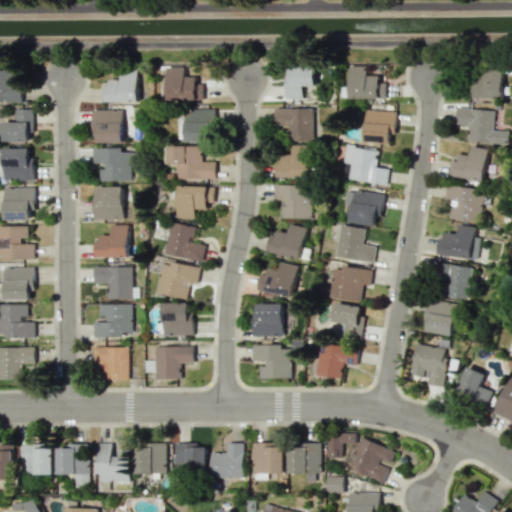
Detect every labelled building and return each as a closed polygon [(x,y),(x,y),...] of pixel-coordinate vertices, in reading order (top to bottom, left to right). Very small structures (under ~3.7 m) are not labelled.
[(351,98),(387,98),(387,82),(381,82),(381,75),(369,75),(369,66),(351,65),(351,98)] [(316,86),(317,66),(290,66),(290,77),(286,77),(286,98),(304,99),(304,86),(316,86)] [(168,67),(169,100),(204,99),(204,74),(189,74),(189,67),(168,67)] [(0,101),(22,101),(22,84),(13,84),(13,70),(0,69),(0,101)] [(474,97),(504,98),(504,71),(475,70),(474,97)] [(140,101),(139,73),(120,73),(121,79),(110,79),(110,101),(140,101)] [(275,125),(290,125),(290,140),(314,140),(315,108),(276,107),(275,125)] [(509,143),(510,130),(494,130),(495,109),(457,107),(457,124),(469,124),(468,141),(509,143)] [(3,122),(4,141),(33,140),(32,108),(15,109),(16,121),(3,122)] [(213,108),(186,109),(186,142),(214,141),(213,108)] [(94,110),(94,143),(123,142),(122,109),(94,110)] [(397,134),(397,110),(367,110),(366,142),(392,142),(392,133),(397,134)] [(216,178),(216,161),(203,161),(202,145),(169,146),(169,163),(177,163),(178,179),(216,178)] [(279,154),(279,177),(311,177),(312,145),(294,145),(293,154),(279,154)] [(350,179),(388,184),(389,168),(378,167),(380,148),(347,145),(344,163),(352,164),(350,179)] [(32,147),(4,148),(4,180),(33,180),(32,147)] [(93,147),(93,164),(100,164),(100,180),(133,181),(133,151),(123,151),(123,147),(93,147)] [(486,179),(488,148),(471,147),(471,154),(457,153),(455,177),(486,179)] [(281,218),(313,218),(313,185),(275,184),(275,199),(282,199),(281,218)] [(449,218),(481,222),(485,189),(447,184),(445,199),(451,200),(449,218)] [(177,217),(196,218),(196,209),(208,209),(208,202),(214,202),(215,187),(179,185),(177,217)] [(4,187),(4,220),(31,219),(30,209),(35,209),(35,186),(4,187)] [(93,197),(93,219),(130,219),(131,205),(124,205),(124,187),(97,186),(97,197),(93,197)] [(385,195),(347,189),(345,203),(353,204),(350,222),(376,225),(377,217),(382,217),(385,195)] [(165,254),(203,260),(206,244),(193,242),(195,226),(170,222),(165,254)] [(308,227),(291,222),(289,232),(277,229),(272,252),(301,259),(308,227)] [(337,257),(374,261),(376,245),(364,244),(366,227),(340,224),(337,257)] [(444,232),(443,256),(479,258),(480,237),(475,236),(476,225),(458,224),(458,232),(444,232)] [(0,225),(0,254),(5,254),(5,259),(35,258),(35,241),(28,241),(28,225),(0,225)] [(130,225),(112,225),(112,234),(98,234),(98,257),(129,257),(130,225)] [(156,293),(187,298),(190,282),(197,283),(201,266),(163,259),(156,293)] [(299,266),(281,261),(279,271),(268,268),(262,291),(291,298),(299,266)] [(468,298),(472,265),(440,262),(436,294),(468,298)] [(132,266),(94,266),(94,283),(107,283),(107,298),(133,298),(132,266)] [(372,269),(333,266),(331,298),(362,300),(363,284),(371,285),(372,269)] [(5,267),(4,299),(31,299),(31,290),(34,290),(34,267),(5,267)] [(424,330),(452,336),(459,304),(430,298),(424,330)] [(27,303),(0,304),(0,333),(5,333),(5,338),(35,337),(35,321),(28,321),(27,303)] [(94,337),(125,336),(124,333),(133,333),(132,303),(100,304),(100,315),(108,315),(108,321),(94,321),(94,337)] [(193,334),(194,311),(190,311),(190,303),(164,303),(163,334),(193,334)] [(254,335),(284,335),(283,303),(257,303),(257,316),(253,316),(254,335)] [(363,337),(365,305),(335,303),(334,322),(343,323),(342,335),(363,337)] [(253,344),(253,362),(260,362),(260,378),(292,377),(291,348),(283,348),(282,343),(253,344)] [(316,375),(342,378),(344,363),(357,365),(359,349),(320,344),(316,375)] [(412,374),(430,377),(429,384),(444,386),(449,348),(416,344),(412,374)] [(194,345),(155,346),(156,379),(181,378),(181,362),(194,362),(194,345)] [(0,346),(0,378),(22,378),(22,363),(35,363),(35,346),(0,346)] [(128,378),(129,347),(94,346),(94,363),(104,363),(103,378),(128,378)] [(486,373),(466,366),(459,390),(467,393),(466,398),(487,405),(492,389),(482,386),(486,373)] [(511,378),(509,377),(493,412),(511,420),(511,378)] [(343,457),(343,443),(356,443),(357,433),(328,432),(328,456),(343,457)] [(384,482),(389,467),(379,463),(381,458),(392,462),(397,449),(360,436),(348,469),(384,482)] [(253,442),(254,473),(286,473),(286,441),(253,442)] [(136,473),(168,473),(167,442),(152,443),(152,447),(136,447),(136,473)] [(211,452),(212,478),(245,477),(244,442),(227,442),(227,452),(211,452)] [(322,443),(290,442),(289,473),(322,473),(322,443)] [(57,448),(58,474),(75,473),(76,487),(89,487),(88,443),(66,444),(66,447),(57,448)] [(130,481),(131,450),(113,449),(113,443),(99,443),(98,480),(130,481)] [(208,473),(207,443),(175,444),(176,474),(208,473)] [(13,444),(0,444),(0,480),(14,480),(13,444)] [(54,474),(54,447),(22,447),(22,473),(54,474)] [(328,492),(344,493),(345,476),(328,476),(328,492)] [(490,511),(499,500),(486,491),(478,502),(465,493),(451,511),(490,511)] [(25,511),(40,511),(37,498),(22,502),(25,511)]
